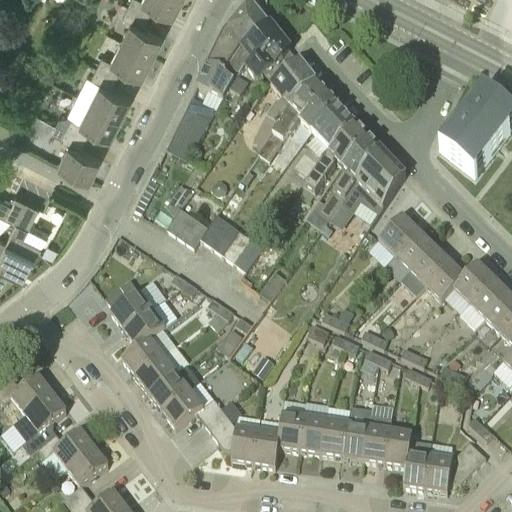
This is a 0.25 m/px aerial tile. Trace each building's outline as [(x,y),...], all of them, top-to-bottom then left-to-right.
[(130,0),(127,6),(148,17),(153,6),(172,16),(180,0),(130,0)] [(120,41),(151,57),(162,37),(142,27),(148,17),(127,6),(122,17),(130,21),(120,41)] [(208,71),(222,79),(240,52),(268,30),(253,13),(246,13),(223,40),(207,71),(208,71)] [(281,67),(288,55),(268,30),(240,52),(222,79),(222,80),(233,87),(230,95),(240,102),(249,88),(238,81),(243,72),(256,88),(270,77),(281,67)] [(96,67),(116,78),(122,67),(141,77),(151,57),(120,41),(110,60),(102,56),(96,67)] [(270,77),(277,85),(298,68),(288,55),(281,67),(270,77)] [(89,102),(120,118),(130,98),(111,89),(116,78),(96,67),(90,78),(99,82),(89,102)] [(264,154),(288,116),(317,91),(298,68),(277,85),(268,92),(281,109),(278,112),(277,110),(252,145),(263,153),(264,154)] [(229,95),(230,95),(233,87),(222,80),(222,79),(208,71),(197,92),(224,105),(229,95)] [(310,138),(310,139),(336,111),(318,92),(317,91),(288,116),(264,154),(263,153),(258,160),(269,168),(298,126),(299,127),(310,138)] [(511,134),(511,121),(483,99),(439,155),(474,183),(511,134)] [(64,129),(85,139),(91,129),(110,138),(120,118),(89,102),(79,121),(71,117),(64,129)] [(186,115),(210,127),(216,116),(192,104),(186,115)] [(0,134),(8,139),(11,140),(23,117),(0,105),(0,134)] [(329,159),(356,132),(336,111),(310,139),(324,153),(312,170),(306,166),(294,184),(305,192),(315,176),(329,159)] [(204,137),(210,127),(186,115),(181,125),(204,137)] [(60,139),(68,143),(58,164),(89,180),(99,160),(80,150),(85,139),(64,129),(58,125),(53,134),(60,137),(60,139)] [(198,147),(204,137),(181,125),(176,135),(198,147)] [(335,168),(340,173),(366,143),(356,132),(329,159),(315,176),(305,192),(304,193),(306,194),(299,203),(309,209),(335,172),(333,170),(335,168)] [(193,157),(198,147),(176,135),(171,146),(193,157)] [(334,219),(338,213),(378,155),(366,143),(340,173),(347,180),(346,182),(344,181),(314,225),(324,232),(329,227),(330,227),(334,219)] [(187,167),(193,157),(171,146),(166,157),(184,166),(187,167)] [(405,183),(378,155),(338,213),(349,221),(356,210),(377,224),(405,183)] [(226,196),(225,190),(220,187),(214,188),(211,193),(212,199),(217,202),(223,201),(226,196)] [(192,198),(180,190),(165,212),(176,220),(180,215),(192,198)] [(0,254),(27,202),(15,196),(14,197),(14,198),(11,205),(0,199),(0,254)] [(0,291),(16,274),(23,278),(34,258),(33,257),(41,248),(40,247),(23,239),(38,209),(39,210),(39,209),(27,202),(0,254),(0,291)] [(157,223),(169,231),(176,220),(165,212),(157,223)] [(166,235),(175,242),(190,221),(180,215),(176,220),(169,231),(166,235)] [(175,242),(185,248),(199,228),(190,221),(175,242)] [(200,246),(211,254),(229,230),(217,221),(208,234),(200,246)] [(378,248),(393,263),(418,238),(402,222),(378,248)] [(195,255),(200,246),(208,234),(199,228),(185,248),(195,255)] [(211,254),(222,262),(240,237),(229,230),(211,254)] [(240,237),(222,262),(233,270),(250,245),(240,237)] [(393,263),(409,278),(433,253),(418,238),(393,263)] [(125,261),(131,251),(120,244),(113,254),(125,261)] [(52,260),(57,250),(47,245),(42,254),(52,260)] [(245,279),(263,254),(250,245),(233,270),(245,279)] [(409,278),(424,293),(449,268),(433,253),(409,278)] [(441,309),(453,296),(453,295),(464,283),(449,268),(424,293),(441,309)] [(453,295),(453,296),(468,311),(493,285),(477,270),(464,283),(453,295)] [(270,308),(286,286),(275,277),(259,299),(270,308)] [(171,288),(182,295),(187,287),(176,280),(171,288)] [(509,301),(493,285),(468,311),(484,326),(509,301)] [(187,287),(182,295),(192,302),(197,294),(187,287)] [(110,319),(123,337),(151,316),(137,298),(110,319)] [(511,303),(509,301),(484,326),(500,341),(511,328),(511,303)] [(207,312),(218,320),(223,312),(213,305),(207,312)] [(223,312),(218,320),(208,327),(217,337),(228,326),(233,319),(223,312)] [(151,316),(123,337),(136,355),(150,344),(151,344),(165,333),(151,316)] [(322,327),(333,332),(337,324),(325,318),(322,327)] [(246,339),(251,331),(240,324),(235,331),(246,339)] [(337,324),(333,332),(345,337),(348,329),(337,324)] [(511,328),(500,341),(511,352),(511,328)] [(323,350),(329,338),(312,330),(307,342),(323,350)] [(381,336),(387,346),(395,341),(389,331),(381,336)] [(361,345),(372,350),(376,341),(365,336),(361,345)] [(341,362),(344,355),(347,346),(336,341),(332,350),(333,350),(329,357),(341,362)] [(376,341),(372,350),(384,355),(388,347),(376,341)] [(164,361),(151,344),(150,344),(136,355),(121,366),(135,383),(164,361)] [(347,346),(344,355),(355,360),(359,352),(347,346)] [(401,363),(412,368),(416,360),(404,354),(401,363)] [(365,364),(376,370),(380,361),(369,356),(365,364)] [(511,358),(503,368),(504,369),(511,377),(511,358)] [(416,360),(412,368),(424,373),(427,365),(416,360)] [(135,383),(148,401),(177,378),(164,361),(135,383)] [(380,361),(376,370),(388,375),(392,367),(380,361)] [(460,371),(452,366),(449,372),(456,376),(460,371)] [(440,381),(452,386),(455,377),(444,372),(440,381)] [(405,383),(416,388),(420,380),(408,374),(405,383)] [(455,377),(452,386),(463,391),(467,382),(455,377)] [(148,401),(162,418),(191,396),(177,378),(148,401)] [(420,380),(416,388),(428,393),(432,385),(420,380)] [(24,422),(52,400),(38,383),(21,396),(14,387),(0,397),(0,406),(4,411),(11,406),(24,422)] [(196,420),(203,429),(221,414),(214,405),(204,413),(191,396),(162,418),(175,436),(196,420)] [(38,455),(56,441),(49,431),(66,418),(52,400),(24,422),(37,439),(31,445),(38,455)] [(203,429),(210,438),(228,423),(221,414),(203,429)] [(363,468),(368,432),(370,421),(350,418),(348,429),(347,429),(342,465),(363,468)] [(305,422),(282,419),(279,438),(281,439),(278,455),(299,458),(305,422)] [(299,458),(320,462),(326,425),(305,422),(299,458)] [(230,469),(253,472),(258,435),(235,432),(228,423),(210,438),(223,455),(232,457),(230,469)] [(477,439),(483,432),(474,424),(467,431),(477,439)] [(320,462),(342,465),(347,429),(326,425),(320,462)] [(368,432),(363,468),(384,471),(390,435),(368,432)] [(483,432),(477,439),(486,448),(492,441),(483,432)] [(279,438),(258,435),(253,472),(275,475),(278,455),(281,439),(279,438)] [(384,471),(405,474),(408,458),(409,459),(412,438),(390,435),(384,471)] [(66,477),(94,455),(80,437),(63,450),(56,441),(38,455),(46,465),(53,459),(66,477)] [(461,457),(477,473),(486,464),(471,451),(469,448),(461,457)] [(80,494),(82,493),(108,473),(94,455),(66,477),(79,493),(80,494)] [(430,462),(425,497),(447,501),(449,489),(460,491),(477,473),(461,457),(453,465),(430,462)] [(405,474),(402,494),(425,497),(430,462),(409,459),(408,458),(405,474)] [(0,498),(3,502),(10,496),(3,487),(0,489),(0,498)] [(63,506),(68,511),(76,511),(89,502),(82,493),(80,494),(79,493),(63,506)] [(123,511),(113,498),(96,511),(89,502),(76,511),(123,511)]
